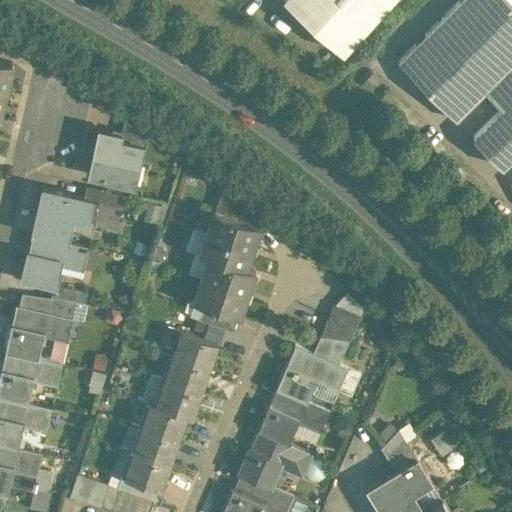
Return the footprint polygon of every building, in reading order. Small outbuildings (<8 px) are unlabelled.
[(288,0),(343,49),(388,0),(288,0)] [(511,0),(457,0),(398,59),(456,118),(485,89),(502,106),(511,96),(511,0)] [(0,58),(0,84),(6,86),(12,61),(0,58)] [(511,96),(502,106),(473,135),(502,164),(511,154),(511,96)] [(146,132),(125,118),(120,132),(121,132),(120,138),(143,143),(146,132)] [(120,132),(100,127),(89,172),(104,176),(134,183),(143,143),(120,138),(121,132),(120,132)] [(134,183),(104,176),(102,187),(131,194),(134,183)] [(102,187),(86,184),(84,196),(99,199),(99,201),(128,207),(131,194),(102,187)] [(84,196),(43,186),(32,231),(67,239),(72,216),(94,222),(99,201),(99,199),(84,196)] [(242,203),(222,189),(215,209),(238,217),(242,203)] [(238,217),(215,209),(208,230),(251,245),(252,244),(255,236),(257,234),(260,225),(238,217)] [(192,224),(185,242),(193,246),(200,227),(192,224)] [(208,230),(201,251),(210,254),(244,266),(244,265),(247,257),(250,256),(253,245),(252,244),(251,245),(208,230)] [(32,231),(32,232),(22,277),(53,284),(55,285),(56,283),(61,260),(84,266),(89,245),(67,239),(32,231)] [(244,266),(210,254),(203,275),(247,290),(250,280),(252,279),(256,269),(244,265),(244,266)] [(247,290),(203,275),(195,298),(205,301),(239,313),(243,301),(245,300),(249,290),(247,290)] [(79,288),(56,283),(55,285),(53,284),(51,296),(52,296),(76,299),(79,288)] [(51,296),(22,292),(20,304),(49,310),(52,296),(51,296)] [(20,304),(16,303),(5,348),(38,356),(38,355),(43,333),(67,339),(76,299),(52,296),(49,310),(20,304)] [(239,313),(205,301),(199,317),(233,329),(239,313)] [(360,312),(334,302),(329,314),(355,324),(360,312)] [(355,324),(329,314),(321,334),(349,338),(355,324)] [(217,340),(182,328),(174,353),(209,365),(217,340)] [(349,338),(321,334),(313,350),(339,361),(349,338)] [(313,350),(295,342),(276,385),(307,398),(316,377),(339,387),(348,365),(339,361),(313,350)] [(38,356),(5,348),(0,372),(0,394),(28,401),(28,400),(33,378),(57,383),(62,361),(38,355),(38,356)] [(209,365),(174,353),(166,378),(201,390),(209,365)] [(201,390),(166,378),(157,402),(157,403),(186,412),(186,413),(192,415),(201,390)] [(307,398),(276,385),(258,427),(289,441),(289,440),(298,419),(320,429),(330,408),(307,398)] [(28,401),(0,394),(0,441),(18,446),(18,445),(23,423),(47,428),(52,405),(28,400),(28,401)] [(186,412),(157,403),(157,402),(151,400),(143,425),(178,437),(186,413),(186,412)] [(178,437),(143,425),(134,450),(169,462),(178,437)] [(289,441),(258,427),(240,469),(270,483),(271,482),(280,462),(302,471),(311,450),(289,440),(289,441)] [(417,456),(401,430),(383,449),(396,469),(417,456)] [(18,446),(0,441),(0,489),(7,491),(13,468),(16,468),(12,484),(33,488),(34,485),(36,485),(37,479),(35,478),(42,450),(18,445),(18,446)] [(169,462),(134,450),(126,474),(122,473),(118,485),(130,489),(141,493),(154,497),(160,499),(161,495),(159,491),(169,462)] [(396,469),(368,487),(382,511),(416,511),(423,508),(411,488),(430,477),(417,456),(396,469)] [(240,469),(220,511),(257,511),(261,503),(280,511),(284,511),(293,492),(271,482),(270,483),(240,469)] [(78,471),(70,494),(87,500),(95,477),(78,471)] [(107,481),(95,477),(87,500),(99,504),(107,481)] [(118,485),(107,481),(99,504),(110,508),(118,485)] [(130,489),(118,485),(110,508),(122,511),(130,489)] [(134,511),(141,493),(130,489),(122,511),(123,511),(134,511)] [(148,511),(154,497),(141,493),(134,511),(148,511)] [(160,499),(154,497),(148,511),(172,511),(176,505),(160,499)] [(423,508),(416,511),(450,511),(442,497),(423,508)]
